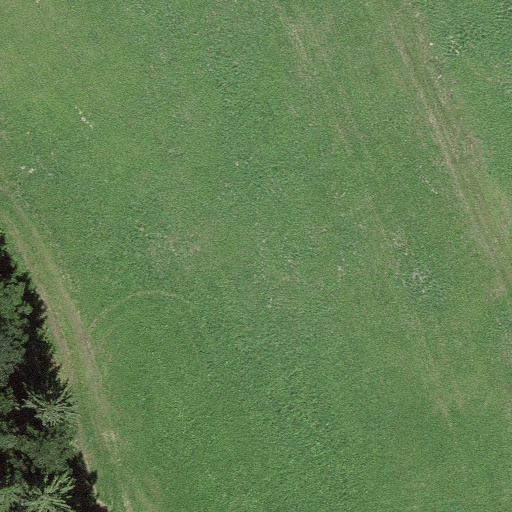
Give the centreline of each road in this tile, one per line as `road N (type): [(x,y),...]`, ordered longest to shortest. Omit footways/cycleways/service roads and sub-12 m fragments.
road 1 (track): [(0,195),(46,271),(120,511)]
road 2 (track): [(389,0),(441,133),(511,266)]
